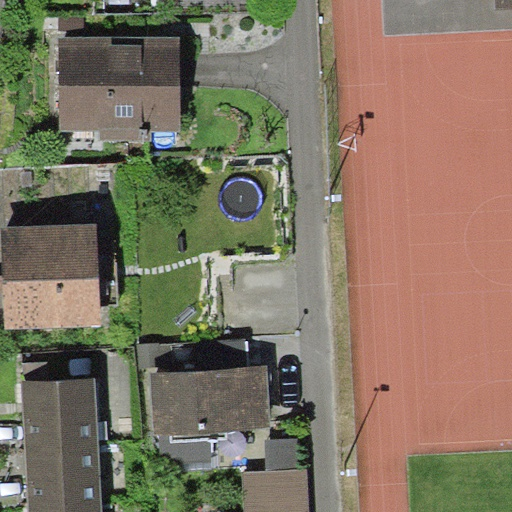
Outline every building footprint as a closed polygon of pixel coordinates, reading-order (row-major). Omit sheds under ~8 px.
[(511,0),(496,0),(497,10),(511,8),(511,0)] [(180,36),(59,36),(59,130),(99,130),(99,138),(139,138),(139,129),(180,129),(180,36)] [(97,223),(2,227),(4,269),(6,328),(102,324),(97,223)] [(195,342),(197,370),(248,366),(246,339),(195,342)] [(197,370),(150,373),(155,434),(270,426),(266,365),(248,366),(197,370)] [(24,408),(26,451),(99,447),(95,378),(23,382),(24,408)] [(265,440),(266,470),(299,468),(297,439),(265,440)] [(27,472),(29,511),(45,511),(102,509),(99,447),(26,451),(27,472)] [(243,471),(244,511),(307,511),(306,468),(299,468),(266,470),(243,471)]
